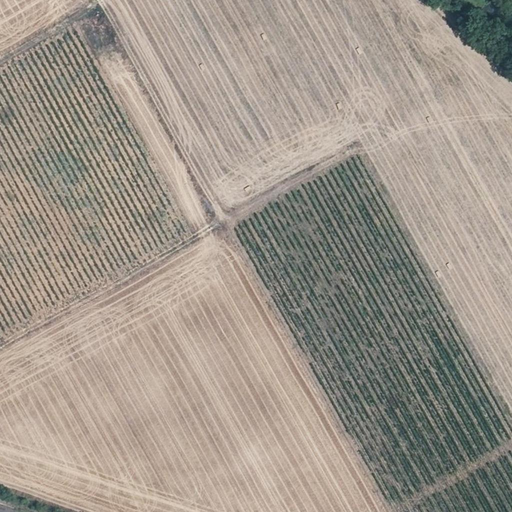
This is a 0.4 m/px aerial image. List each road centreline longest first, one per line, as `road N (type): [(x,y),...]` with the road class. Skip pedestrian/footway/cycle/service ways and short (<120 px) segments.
road 1 (track): [(388,511),(100,0)]
road 2 (track): [(0,345),(507,64)]
